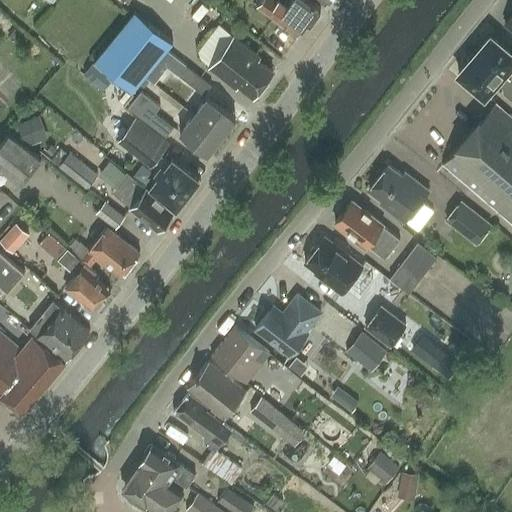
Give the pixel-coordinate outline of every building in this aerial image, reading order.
[(260,0),(257,4),(294,33),(298,35),(307,21),(310,23),(321,8),(318,6),(309,0),(284,0),(283,1),(281,0),(260,0)] [(131,93),(172,43),(134,12),(93,62),(131,93)] [(239,85),(250,94),(253,97),(273,72),(258,60),(260,57),(234,36),(209,67),(236,88),(239,85)] [(511,54),(491,36),(458,74),(485,96),(497,82),(504,88),(504,93),(511,99),(511,54)] [(182,63),(171,54),(164,62),(175,71),(182,63)] [(179,76),(204,95),(211,85),(186,66),(179,76)] [(142,91),(130,107),(149,122),(156,112),(161,106),(142,91)] [(222,137),(228,129),(236,119),(208,97),(193,116),(222,137)] [(511,221),(511,119),(494,103),(443,162),(511,221)] [(149,122),(168,137),(175,127),(156,112),(149,122)] [(208,154),(222,137),(193,116),(180,132),(208,154)] [(169,143),(150,129),(136,118),(119,139),(151,164),(156,157),(163,162),(155,172),(159,176),(151,186),(157,191),(166,198),(177,206),(198,178),(173,159),(170,162),(160,155),(169,143)] [(45,138),(38,120),(20,126),(27,144),(45,138)] [(19,183),(40,159),(11,134),(0,146),(0,167),(1,167),(19,183)] [(59,166),(87,188),(98,173),(71,152),(59,166)] [(430,191),(414,179),(411,182),(389,165),(370,190),(392,207),(389,210),(405,223),(430,191)] [(173,211),(126,172),(111,190),(130,207),(141,217),(144,217),(158,229),(173,211)] [(353,200),(335,223),(351,235),(349,238),(364,249),(367,245),(384,258),(398,239),(381,226),(384,221),(369,211),(368,213),(353,200)] [(106,202),(96,214),(115,228),(125,216),(106,202)] [(477,245),(492,226),(460,202),(446,221),(477,245)] [(17,223),(1,242),(14,252),(30,235),(17,223)] [(80,260),(89,267),(98,256),(122,275),(128,268),(131,268),(136,262),(135,260),(140,253),(107,226),(89,249),(90,249),(80,260)] [(311,255),(305,262),(327,279),(325,281),(342,294),(363,266),(325,236),(317,246),(313,247),(311,251),(311,255)] [(409,293),(437,257),(418,242),(390,279),(409,293)] [(76,274),(65,287),(68,289),(68,292),(74,296),(78,297),(89,306),(89,309),(92,311),(97,311),(100,307),(100,304),(111,291),(96,279),(99,275),(89,267),(80,260),(68,249),(58,259),(76,274)] [(0,284),(8,291),(25,272),(0,250),(0,284)] [(321,312),(298,295),(283,314),(273,306),(255,329),(291,356),(308,333),(306,331),(321,312)] [(30,328),(64,357),(67,359),(90,331),(87,328),(54,301),(30,328)] [(389,346),(406,324),(381,305),(364,327),(389,346)] [(235,326),(212,357),(246,383),(268,352),(235,326)] [(27,408),(65,361),(33,335),(22,349),(0,330),(0,400),(4,396),(20,409),(27,408)] [(429,331),(417,348),(457,376),(470,359),(429,331)] [(370,370),(386,350),(361,332),(346,352),(370,370)] [(208,360),(188,387),(212,406),(209,410),(224,420),(247,390),(208,360)] [(330,397),(350,411),(357,401),(337,387),(330,397)] [(216,449),(228,433),(241,442),(245,437),(208,409),(209,407),(189,392),(174,412),(205,435),(205,443),(213,449),(215,450),(216,449)] [(275,430),(286,416),(261,396),(250,410),(275,430)] [(171,477),(186,487),(195,474),(152,445),(141,462),(167,482),(171,477)] [(243,467),(216,449),(215,450),(213,449),(203,463),(232,483),(243,467)] [(368,468),(387,483),(400,466),(381,451),(368,468)] [(170,486),(167,482),(141,462),(123,488),(157,511),(169,511),(181,494),(170,486)] [(408,471),(406,494),(422,496),(425,473),(408,471)] [(217,501),(232,511),(249,511),(254,506),(227,487),(217,501)] [(185,511),(186,511),(224,511),(197,494),(185,511)]
